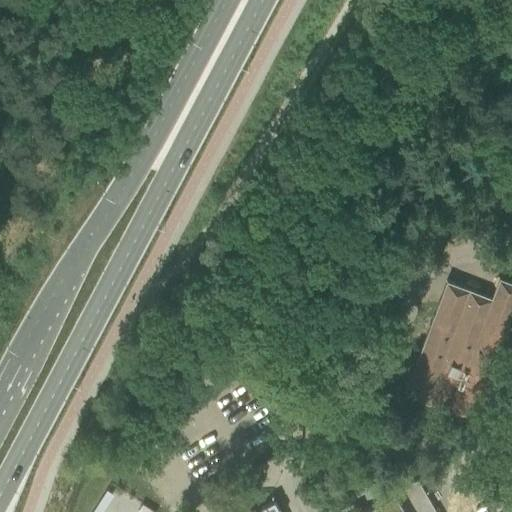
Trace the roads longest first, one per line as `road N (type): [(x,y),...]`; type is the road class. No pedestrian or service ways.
road 1 (secondary): [(0,490),(261,0)]
road 2 (secondary): [(224,0),(0,416)]
